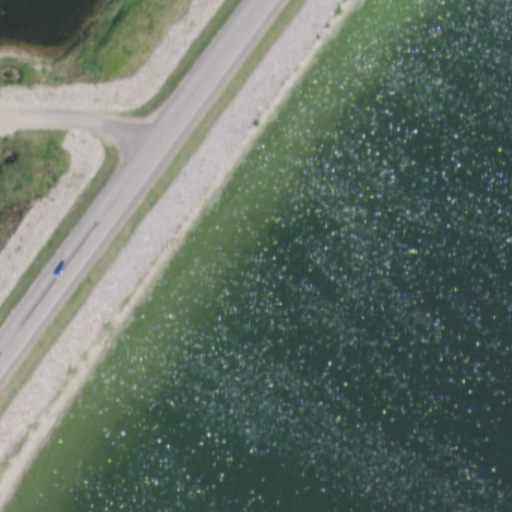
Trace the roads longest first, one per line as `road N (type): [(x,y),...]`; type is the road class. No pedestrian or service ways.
road 1 (primary): [(0,366),(274,0)]
road 2 (residential): [(178,132),(118,119),(0,114)]
